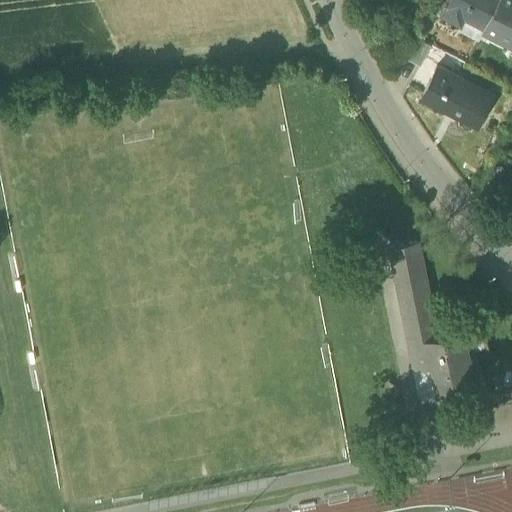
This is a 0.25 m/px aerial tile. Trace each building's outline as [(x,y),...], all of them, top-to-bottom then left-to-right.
[(464,15),(486,26),(499,0),(449,0),(442,13),(460,22),(464,15)] [(511,0),(499,0),(486,26),(484,30),(511,43),(511,0)] [(406,58),(420,65),(430,44),(417,37),(406,58)] [(447,110),(478,126),(494,95),(435,65),(422,92),(449,106),(447,110)] [(390,245),(418,240),(415,227),(401,231),(392,190),(377,193),(367,142),(337,149),(358,251),(390,245)] [(413,368),(431,365),(426,336),(436,334),(418,240),(390,245),(413,368)] [(463,329),(436,334),(426,336),(431,365),(436,393),(474,386),(463,329)] [(431,365),(413,368),(419,397),(436,393),(431,365)]
